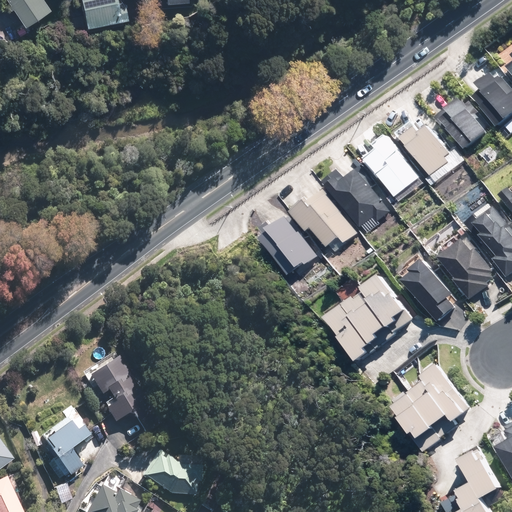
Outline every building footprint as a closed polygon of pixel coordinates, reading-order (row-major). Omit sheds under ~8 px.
[(40,0),(7,0),(23,23),(46,8),(40,0)] [(82,0),(87,25),(125,19),(123,3),(116,4),(115,0),(82,0)] [(511,91),(501,78),(478,96),(499,123),(511,113),(511,91)] [(462,102),(440,118),(451,133),(454,130),(467,146),(488,130),(470,108),(468,109),(462,102)] [(419,129),(407,139),(434,174),(449,162),(445,156),(449,153),(430,129),(424,134),(419,129)] [(390,142),(368,159),(396,195),(419,178),(390,142)] [(341,173),(328,182),(360,225),(374,214),(377,218),(388,210),(358,171),(346,180),(341,173)] [(324,192),(298,211),(312,229),(316,226),(330,244),(342,235),(346,240),(355,233),(324,192)] [(511,237),(494,212),(474,227),(507,273),(511,269),(511,237)] [(291,221),(266,239),(289,272),(315,255),(291,221)] [(466,243),(445,259),(473,296),(487,285),(486,283),(494,278),(490,272),(493,270),(478,250),(474,254),(466,243)] [(419,273),(408,282),(439,320),(456,306),(450,299),(454,295),(427,262),(417,271),(419,273)] [(382,278),(365,290),(393,329),(410,317),(382,278)] [(364,292),(348,304),(376,343),(392,331),(364,292)] [(347,305),(330,317),(358,356),(375,344),(347,305)] [(116,356),(90,374),(103,392),(108,388),(115,399),(106,406),(115,420),(131,410),(146,432),(163,420),(151,402),(149,404),(116,356)] [(439,366),(424,376),(456,421),(471,410),(439,366)] [(426,381),(411,391),(443,436),(458,426),(426,381)] [(411,394),(396,405),(428,449),(443,439),(411,394)] [(51,448),(69,472),(81,464),(68,447),(87,433),(81,424),(76,428),(70,419),(47,436),(53,446),(51,448)] [(511,425),(507,428),(511,436),(511,439),(500,446),(511,468),(511,425)] [(0,441),(0,466),(12,457),(0,441)] [(480,449),(464,458),(485,496),(501,487),(480,449)] [(160,451),(144,473),(171,491),(196,493),(198,466),(180,464),(160,451)] [(0,511),(22,511),(5,475),(0,477),(0,511)] [(492,511),(475,481),(459,490),(470,511),(492,511)] [(68,483),(55,487),(59,503),(72,500),(68,483)] [(101,484),(86,511),(133,511),(140,499),(119,488),(116,492),(101,484)]
